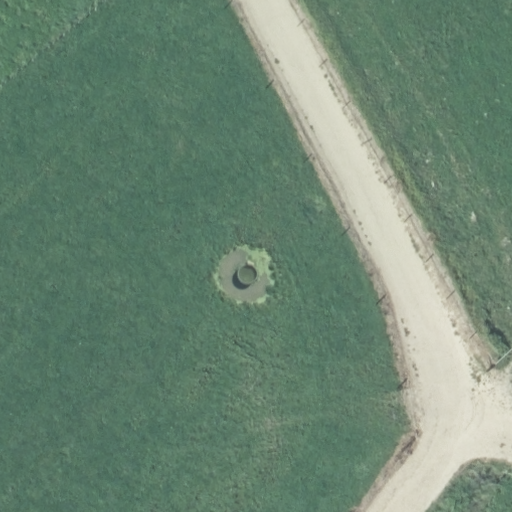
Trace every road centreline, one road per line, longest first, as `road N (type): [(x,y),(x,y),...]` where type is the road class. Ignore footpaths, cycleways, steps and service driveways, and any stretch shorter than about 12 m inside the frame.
road 1 (track): [(511,417),(492,405),(440,326),(270,0)]
road 2 (track): [(411,511),(492,405)]
